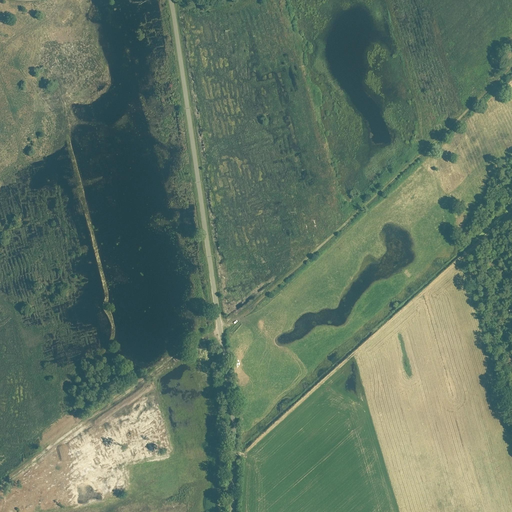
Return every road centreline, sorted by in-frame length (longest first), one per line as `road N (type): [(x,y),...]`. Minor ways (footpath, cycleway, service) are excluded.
road 1 (track): [(0,483),(239,317),(511,66)]
road 2 (unclassified): [(232,511),(231,403),(170,0)]
